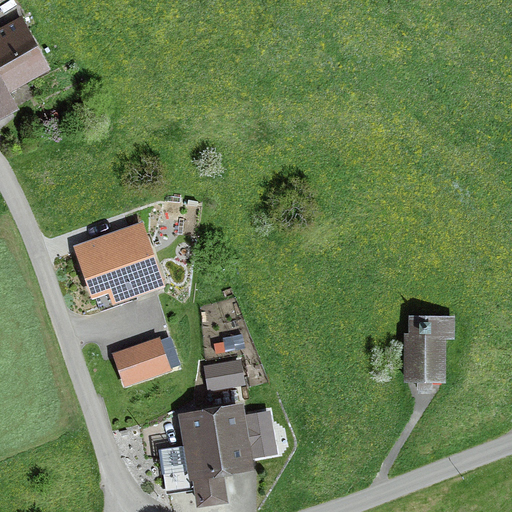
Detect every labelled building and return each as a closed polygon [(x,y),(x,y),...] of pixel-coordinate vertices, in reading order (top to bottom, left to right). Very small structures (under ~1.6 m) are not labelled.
[(0,89),(41,67),(17,23),(0,32),(0,111),(8,107),(0,92),(0,89)] [(160,282),(141,228),(78,250),(96,304),(160,282)] [(442,323),(406,322),(406,382),(441,382),(442,323)] [(111,349),(122,387),(172,373),(161,335),(111,349)] [(250,470),(239,409),(178,420),(193,506),(222,501),(218,476),(250,470)]
